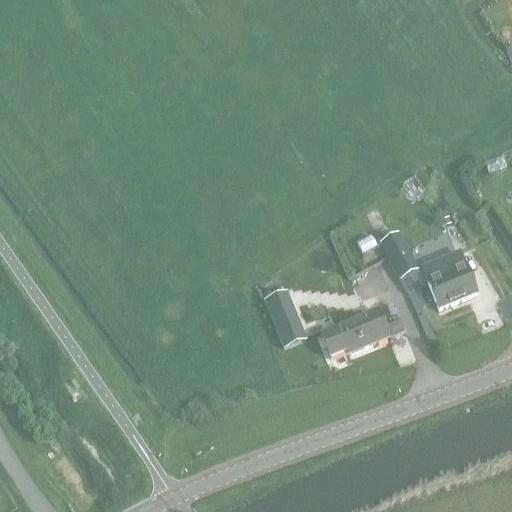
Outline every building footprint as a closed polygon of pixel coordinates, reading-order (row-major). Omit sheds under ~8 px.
[(448,219),(438,223),(441,230),(450,226),(448,219)] [(380,247),(400,282),(417,272),(398,237),(380,247)] [(421,271),(438,314),(476,298),(459,256),(421,271)] [(288,296),(265,305),(277,336),(301,327),(288,296)] [(392,308),(382,312),(385,322),(396,318),(392,308)] [(320,336),(330,360),(346,354),(348,358),(388,341),(378,313),(320,336)] [(400,323),(390,327),(393,335),(403,331),(400,323)]
